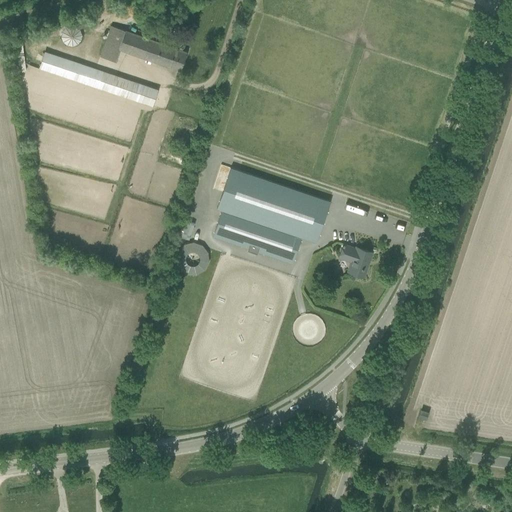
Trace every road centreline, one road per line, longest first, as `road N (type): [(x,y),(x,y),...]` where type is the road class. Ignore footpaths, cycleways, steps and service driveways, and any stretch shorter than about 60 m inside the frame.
road 1 (tertiary): [(316,393),(370,344),(414,267),(505,0)]
road 2 (tertiary): [(0,471),(187,448),(261,425),(316,393)]
road 3 (unclassified): [(511,463),(359,439)]
